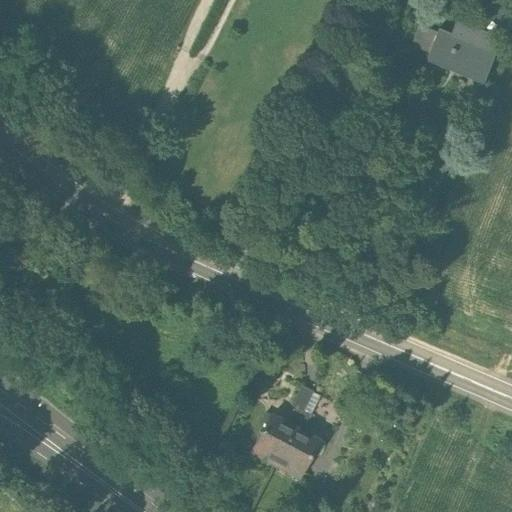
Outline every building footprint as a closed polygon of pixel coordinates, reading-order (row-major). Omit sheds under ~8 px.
[(511,30),(511,13),(496,7),(491,20),(511,30)] [(493,27),(464,16),(461,21),(457,20),(451,33),(439,28),(427,58),(428,58),(427,61),(482,83),(483,81),(484,81),(498,47),(487,44),(493,27)] [(423,48),(432,27),(422,22),(413,43),(423,48)] [(371,114),(381,94),(370,89),(375,78),(363,72),(348,103),(371,114)] [(258,234),(240,226),(234,237),(252,246),(258,234)] [(292,406),(296,407),(303,412),(313,393),(313,392),(302,386),(292,406)] [(318,455),(325,442),(321,441),(322,439),(305,430),(313,414),(310,413),(319,396),(313,393),(303,412),(276,459),(302,472),(312,453),(318,455)] [(276,459),(303,412),(296,407),(289,421),(273,413),(267,410),(260,424),(265,426),(254,447),(276,459)]
